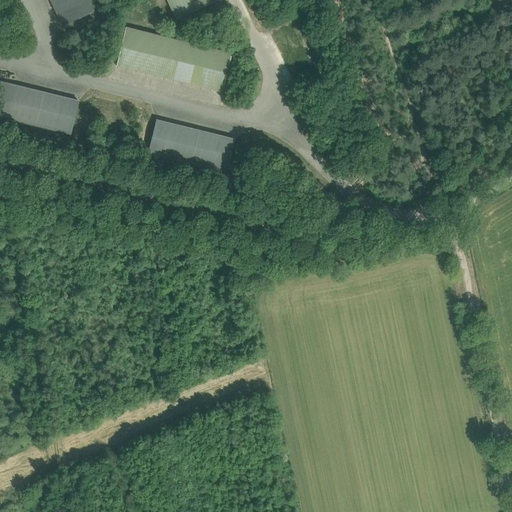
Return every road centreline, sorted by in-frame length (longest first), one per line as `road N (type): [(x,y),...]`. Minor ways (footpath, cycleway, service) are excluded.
road 1 (track): [(390,145),(359,184),(302,231),(35,167)]
road 2 (track): [(511,494),(451,217)]
road 3 (track): [(451,217),(407,124),(364,0)]
